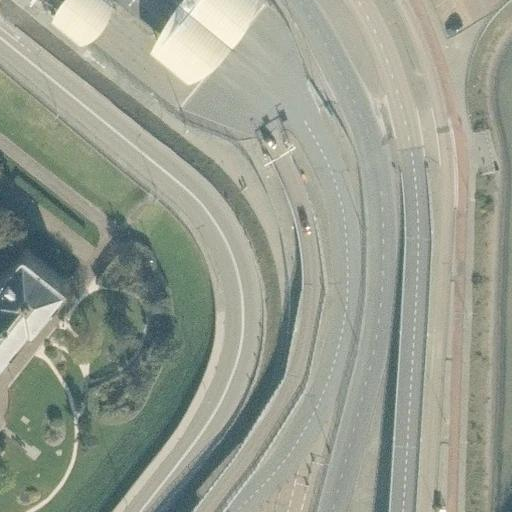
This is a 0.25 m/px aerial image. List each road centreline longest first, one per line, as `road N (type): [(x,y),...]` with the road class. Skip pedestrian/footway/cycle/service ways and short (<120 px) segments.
road 1 (tertiary): [(0,34),(196,197),(236,262),(244,325),(231,378),(197,439),(140,511)]
road 2 (primary): [(332,511),(378,327),(382,198),(378,163),(346,81),(299,0)]
road 3 (primary): [(402,511),(419,223),(393,74),(357,0)]
